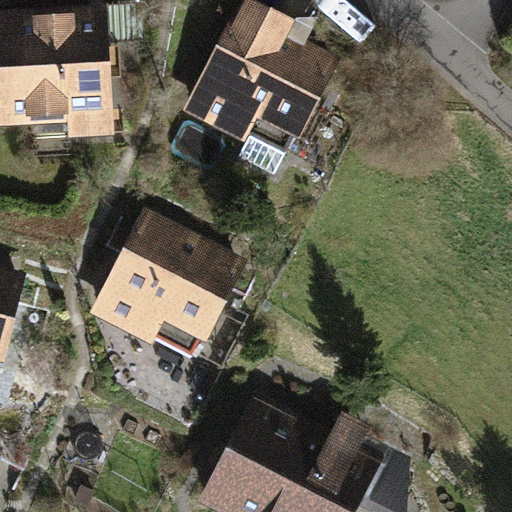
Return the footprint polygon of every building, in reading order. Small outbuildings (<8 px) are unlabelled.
[(245,19),(239,16),(193,106),(250,136),(240,155),(275,173),(332,63),(278,35),(285,21),(252,5),(245,19)] [(102,13),(0,17),(0,117),(107,112),(102,13)] [(185,237),(147,217),(99,308),(158,338),(167,320),(201,337),(238,265),(201,246),(198,250),(182,242),(185,237)] [(0,352),(19,280),(0,274),(0,352)] [(347,511),(374,461),(258,401),(207,499),(232,511),(347,511)]
